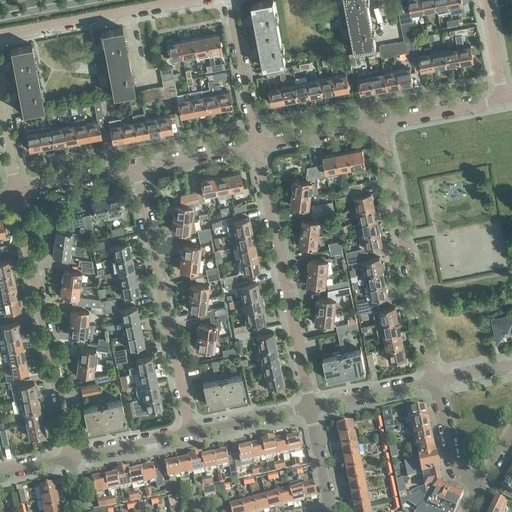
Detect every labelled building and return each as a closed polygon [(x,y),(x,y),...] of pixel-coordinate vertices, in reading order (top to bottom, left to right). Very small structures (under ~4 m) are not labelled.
[(255,22),(258,35),(279,31),(273,0),(268,0),(252,3),(254,17),(253,17),(254,22),(255,22)] [(346,5),(349,18),(370,14),(367,0),(345,0),(344,0),(344,3),(345,5),(346,5)] [(402,29),(414,27),(411,14),(424,12),(421,0),(408,0),(410,7),(406,8),(407,11),(405,11),(405,15),(402,16),(403,23),(401,24),(402,29)] [(421,0),(424,12),(437,9),(435,0),(421,0)] [(435,0),(437,9),(450,7),(448,0),(435,0)] [(355,50),(366,48),(376,46),(370,14),(349,18),(351,32),(350,32),(351,37),(352,37),(355,50)] [(452,20),(453,26),(467,23),(465,18),(452,20)] [(128,59),(122,27),(101,31),(103,45),(102,45),(103,50),(104,50),(107,63),(128,59)] [(403,35),(415,33),(414,27),(402,29),(403,35)] [(467,28),(454,30),(455,36),(468,34),(467,28)] [(279,31),(258,35),(260,49),(259,49),(260,53),(261,53),(264,67),(285,63),(279,31)] [(218,34),(205,36),(208,52),(221,50),(218,34)] [(208,52),(205,36),(193,39),(196,58),(209,56),(208,52)] [(412,51),(414,61),(420,60),(422,71),(422,70),(423,72),(429,71),(428,69),(434,68),(431,53),(430,47),(424,48),(425,54),(419,55),(418,50),(416,38),(410,40),(412,51)] [(193,39),(180,41),(183,57),(183,60),(196,58),(193,39)] [(406,52),(406,53),(408,62),(414,61),(412,51),(410,40),(404,41),(406,52)] [(183,57),(180,41),(167,44),(170,59),(183,57)] [(400,54),(406,53),(406,52),(404,41),(398,42),(400,54)] [(392,43),(395,55),(400,54),(398,42),(392,43)] [(387,44),(379,45),(381,57),(389,56),(387,44)] [(11,63),(12,67),(14,67),(16,80),(38,76),(32,45),(10,49),(13,62),(11,63)] [(458,48),(461,63),(466,62),(466,63),(473,62),(473,61),(470,46),(458,48)] [(444,50),(447,66),(461,63),(458,48),(444,50)] [(431,53),(434,68),(447,66),(444,50),(431,53)] [(355,53),(349,54),(351,66),(357,65),(355,53)] [(134,91),(128,59),(107,63),(110,76),(108,77),(109,81),(110,81),(113,95),(134,91)] [(211,65),(212,71),(225,69),(224,63),(211,65)] [(160,68),(161,74),(173,72),(172,66),(160,68)] [(280,74),(279,68),(266,70),(267,76),(280,74)] [(398,70),(401,86),(413,83),(410,68),(398,70)] [(371,71),(374,91),(387,88),(384,73),(384,69),(371,71)] [(384,73),(387,88),(401,86),(398,70),(384,73)] [(371,71),(364,73),(358,74),(362,93),(374,91),(371,71)] [(202,90),(203,96),(206,111),(219,109),(214,84),(213,80),(214,80),(213,74),(208,75),(209,81),(208,81),(210,88),(202,90)] [(334,77),(337,92),(349,89),(346,74),(334,77)] [(44,109),(38,76),(16,80),(19,94),(17,94),(18,99),(20,98),(22,113),(44,109)] [(337,92),(334,77),(321,79),(324,95),(330,94),(330,93),(337,92)] [(174,80),(174,78),(162,80),(163,86),(164,86),(169,85),(175,84),(174,80)] [(324,95),(321,79),(308,81),(311,97),(316,96),(317,96),(324,95)] [(311,97),(308,81),(295,84),(298,100),(305,99),(305,98),(311,97)] [(214,84),(219,109),(226,108),(232,107),(231,107),(232,106),(229,91),(222,92),(220,83),(214,84)] [(169,85),(172,97),(177,96),(181,116),(181,117),(188,116),(188,115),(193,114),(190,98),(189,93),(177,96),(175,84),(169,85)] [(298,100),(295,84),(282,86),(285,102),(291,100),(291,101),(298,100)] [(157,87),(160,99),(166,98),(164,86),(163,86),(157,87)] [(285,102),(282,86),(269,89),(271,98),(270,98),(270,103),(272,103),(272,104),(285,102)] [(152,88),(154,100),(160,99),(157,87),(152,88)] [(146,89),(148,101),(154,100),(152,88),(146,89)] [(146,89),(140,90),(142,102),(148,101),(146,89)] [(190,98),(193,114),(206,111),(203,96),(190,98)] [(106,100),(104,100),(100,101),(102,113),(108,111),(106,100)] [(102,113),(100,101),(94,102),(96,114),(102,113)] [(36,119),(35,113),(23,115),(24,121),(36,119)] [(158,117),(161,133),(164,132),(173,131),(170,119),(175,118),(174,113),(169,114),(170,115),(158,117)] [(136,132),(137,137),(149,135),(146,119),(145,114),(133,116),(134,122),(136,132)] [(146,119),(149,135),(161,133),(158,117),(146,119)] [(110,126),(111,132),(113,142),(125,140),(124,132),(122,124),(121,118),(109,120),(110,126)] [(86,123),(89,138),(101,136),(98,121),(86,123)] [(124,132),(125,140),(137,137),(136,132),(134,122),(122,124),(124,132)] [(74,125),(77,142),(84,140),(84,139),(89,138),(86,123),(74,125)] [(62,127),(65,143),(70,142),(70,143),(77,142),(74,125),(62,127)] [(38,132),(38,127),(25,130),(29,150),(41,147),(38,132)] [(50,129),(54,146),(60,145),(60,144),(65,143),(62,127),(50,129)] [(38,132),(41,147),(46,146),(46,147),(54,146),(50,129),(38,132)] [(349,152),(352,168),(365,165),(362,149),(349,152)] [(349,152),(336,154),(339,170),(352,168),(349,152)] [(324,164),(319,165),(321,177),(339,173),(339,170),(336,154),(323,157),(324,164)] [(291,185),(293,193),(311,195),(312,182),(315,178),(321,177),(319,165),(308,167),(306,181),(295,180),(294,184),(291,185)] [(246,187),(242,188),(239,172),(226,175),(229,190),(241,188),(243,195),(248,194),(246,187)] [(213,177),(216,193),(229,190),(226,175),(213,177)] [(196,192),(198,204),(204,203),(204,201),(210,200),(209,194),(216,193),(213,177),(200,180),(202,191),(196,192)] [(349,186),(350,191),(362,189),(361,183),(349,186)] [(355,196),(358,209),(374,206),(371,193),(363,194),(362,189),(350,191),(350,192),(351,197),(355,196)] [(198,204),(196,192),(190,193),(192,205),(198,204)] [(311,195),(293,193),(291,205),(296,206),(296,208),(303,207),(305,208),(305,207),(309,208),(311,195)] [(105,197),(108,214),(120,211),(119,202),(120,201),(119,196),(118,196),(117,195),(105,197)] [(108,214),(105,197),(91,200),(92,201),(90,202),(91,207),(93,207),(94,216),(108,214)] [(334,208),(333,202),(321,204),(322,210),(334,208)] [(233,206),(235,212),(247,209),(245,203),(233,206)] [(172,210),(173,218),(190,221),(192,208),(174,206),(174,209),(172,210)] [(221,216),(230,214),(228,206),(219,208),(221,216)] [(358,209),(361,222),(377,219),(374,206),(358,209)] [(299,224),(301,233),(319,235),(319,234),(321,234),(323,222),(324,222),(324,216),(335,213),(334,208),(322,210),(312,212),(314,217),(313,218),(313,220),(303,219),(302,223),(299,224)] [(82,216),(84,224),(86,232),(93,231),(90,214),(82,216)] [(71,224),(69,224),(69,231),(56,230),(54,242),(70,245),(71,237),(74,237),(75,223),(82,222),(82,224),(84,224),(82,216),(70,218),(71,224)] [(231,235),(251,230),(249,217),(226,222),(229,235),(231,235)] [(190,221),(173,218),(171,230),(175,231),(176,233),(182,233),(184,233),(184,232),(188,233),(190,221)] [(211,222),(212,227),(222,225),(220,219),(211,222)] [(359,236),(363,235),(379,232),(379,231),(382,230),(381,224),(378,225),(377,219),(361,222),(356,223),(359,236)] [(112,236),(124,234),(123,227),(111,230),(112,236)] [(199,236),(210,234),(209,228),(197,231),(199,236)] [(234,248),(236,247),(254,243),(251,230),(231,235),(234,248)] [(346,252),(347,258),(368,253),(367,248),(382,245),(379,232),(363,235),(366,248),(346,252)] [(319,235),(301,233),(300,245),(304,245),(304,248),(311,247),(313,247),(318,247),(319,235)] [(212,240),(211,239),(210,234),(199,236),(200,242),(212,240)] [(91,243),(92,249),(105,247),(103,241),(91,243)] [(330,249),(342,247),(340,241),(329,243),(330,249)] [(70,245),(54,242),(52,256),(71,258),(72,253),(69,252),(70,245)] [(115,258),(131,255),(130,249),(129,243),(128,242),(112,245),(115,258)] [(241,260),(257,256),(254,243),(236,247),(237,253),(239,252),(241,260)] [(180,249),(181,258),(198,260),(200,247),(183,245),(182,249),(180,249)] [(342,247),(330,249),(331,255),(343,253),(342,247)] [(364,261),(366,273),(382,270),(379,257),(369,259),(368,253),(347,258),(348,264),(364,261)] [(117,271),(134,268),(133,262),(133,261),(132,256),(131,256),(131,255),(115,258),(110,259),(113,272),(117,271)] [(257,256),(241,260),(236,261),(239,273),(259,269),(257,256)] [(203,261),(198,260),(181,258),(179,270),(183,270),(184,272),(190,272),(192,272),(193,271),(197,272),(197,271),(202,272),(203,261)] [(307,263),(309,271),(327,274),(332,273),(331,266),(332,258),(325,258),(325,260),(311,258),(310,262),(307,263)] [(0,273),(4,273),(13,271),(10,259),(0,261),(0,273)] [(134,268),(117,271),(120,284),(136,281),(136,279),(135,273),(134,268)] [(219,273),(217,268),(206,270),(207,276),(219,273)] [(64,270),(62,282),(79,285),(81,272),(64,270)] [(366,273),(369,286),(385,283),(382,270),(366,273)] [(0,286),(4,286),(15,284),(13,271),(4,273),(0,273),(0,286)] [(327,274),(309,271),(308,284),(311,285),(312,287),(319,286),(321,286),(325,286),(327,274)] [(219,273),(207,276),(208,282),(220,279),(219,273)] [(224,283),(235,280),(238,280),(237,274),(222,276),(224,283)] [(236,287),(235,280),(224,283),(225,289),(236,287)] [(327,285),(329,291),(350,286),(349,280),(327,285)] [(136,281),(120,284),(123,297),(139,293),(139,291),(138,286),(136,281)] [(62,282),(61,295),(62,295),(62,297),(68,298),(68,297),(70,297),(76,298),(76,297),(78,297),(79,285),(62,282)] [(243,291),(244,298),(260,294),(257,282),(238,286),(239,291),(243,291)] [(385,283),(369,286),(372,299),(388,296),(385,283)] [(0,299),(2,299),(18,296),(15,284),(4,286),(0,286),(0,299)] [(188,288),(190,297),(207,299),(208,286),(191,284),(191,288),(188,288)] [(315,302),(317,311),(335,313),(336,300),(339,300),(339,294),(351,292),(350,286),(329,291),(329,299),(319,298),(318,302),(315,302)] [(244,298),(247,311),(263,308),(260,294),(244,298)] [(18,296),(2,299),(3,306),(0,306),(0,312),(20,309),(18,296)] [(207,299),(190,297),(188,309),(192,309),(192,312),(198,311),(201,311),(201,310),(205,311),(207,299)] [(87,305),(91,306),(101,307),(99,301),(79,298),(78,304),(87,305)] [(104,304),(104,307),(117,304),(115,298),(103,301),(104,304)] [(357,308),(369,306),(368,300),(365,301),(364,298),(356,300),(357,308)] [(117,304),(104,307),(105,313),(118,310),(117,304)] [(382,323),(398,319),(395,306),(379,310),(378,304),(369,306),(357,308),(359,314),(370,312),(373,311),(376,324),(382,323)] [(123,323),(139,319),(138,313),(137,307),(136,306),(120,309),(123,323)] [(213,309),(215,315),(226,313),(225,307),(213,309)] [(249,330),(248,324),(265,321),(263,308),(247,311),(248,319),(245,319),(246,324),(233,327),(234,333),(249,330)] [(70,321),(87,323),(89,311),(71,309),(71,313),(69,313),(68,320),(70,320),(70,321)] [(335,313),(317,311),(316,323),(318,324),(319,326),(325,325),(328,325),(333,325),(335,313)] [(196,327),(198,336),(215,338),(216,327),(219,327),(219,320),(228,318),(226,313),(215,315),(216,320),(211,321),(211,325),(199,323),(199,327),(196,327)] [(511,313),(491,318),(492,324),(496,344),(511,340),(511,313)] [(139,319),(123,323),(125,335),(142,332),(141,331),(142,331),(141,325),(140,325),(139,319)] [(385,336),(401,333),(398,319),(382,323),(385,336)] [(91,329),(86,329),(87,323),(70,321),(68,334),(76,335),(76,337),(78,337),(78,335),(90,336),(91,329)] [(349,323),(336,326),(337,332),(347,330),(359,327),(357,321),(349,323)] [(0,337),(4,337),(20,334),(18,322),(0,325),(0,337)] [(234,334),(235,340),(250,337),(249,331),(234,334)] [(329,352),(323,354),(323,358),(327,376),(326,376),(327,378),(328,380),(336,378),(344,376),(344,378),(345,378),(349,377),(350,377),(349,375),(358,373),(358,374),(366,372),(365,370),(366,370),(365,367),(361,350),(346,353),(342,337),(345,331),(338,332),(338,334),(340,342),(341,350),(339,351),(339,355),(333,356),(330,357),(329,352)] [(142,332),(125,335),(128,348),(144,345),(144,344),(145,343),(144,339),(143,339),(142,332)] [(260,349),(276,346),(275,337),(274,338),(273,333),(253,337),(254,342),(258,341),(260,349)] [(388,349),(404,346),(401,333),(385,336),(388,349)] [(5,350),(23,346),(20,334),(4,337),(5,342),(3,343),(5,350)] [(215,338),(198,336),(196,348),(200,349),(200,351),(207,350),(209,351),(209,350),(213,350),(215,338)] [(25,358),(23,346),(5,350),(3,350),(4,356),(5,361),(9,360),(9,361),(25,358)] [(278,353),(276,346),(260,349),(262,361),(278,358),(277,353),(278,353)] [(404,346),(388,349),(390,362),(399,360),(400,363),(406,361),(405,359),(406,358),(404,346)] [(79,348),(78,361),(97,363),(98,350),(97,350),(79,348)] [(235,354),(234,348),(222,350),(224,356),(235,354)] [(114,358),(127,355),(125,349),(113,351),(114,358)] [(373,353),(367,354),(369,366),(372,380),(378,379),(375,365),(373,353)] [(114,358),(115,363),(128,361),(127,355),(114,358)] [(138,372),(154,369),(153,363),(154,363),(152,357),(152,356),(135,359),(138,372)] [(25,358),(9,361),(11,368),(4,369),(6,375),(28,371),(25,358)] [(279,358),(278,358),(262,361),(265,374),(280,371),(280,366),(281,366),(279,358)] [(96,369),(97,363),(78,361),(76,373),(77,374),(77,376),(85,377),(85,374),(92,375),(93,369),(96,369)] [(155,370),(154,369),(138,372),(141,385),(157,382),(156,376),(155,370)] [(280,371),(265,374),(261,375),(264,388),(284,384),(283,383),(282,379),(283,379),(282,371),(280,371)] [(96,382),(104,381),(110,380),(109,374),(104,375),(94,376),(96,382)] [(245,392),(241,375),(225,378),(224,374),(219,375),(220,380),(203,383),(207,403),(208,405),(216,403),(224,401),(224,403),(230,402),(230,400),(238,398),(238,399),(246,397),(246,395),(245,392)] [(253,389),(251,377),(245,378),(247,390),(253,389)] [(18,385),(21,398),(37,395),(37,394),(38,394),(39,392),(39,389),(37,388),(35,388),(34,382),(18,385)] [(143,398),(160,394),(159,393),(160,393),(159,387),(158,387),(157,382),(141,385),(136,386),(139,399),(143,398)] [(97,385),(81,388),(82,396),(99,392),(97,385)] [(162,408),(160,394),(143,398),(146,411),(156,409),(156,411),(161,410),(161,408),(162,408)] [(37,395),(21,398),(24,411),(39,408),(37,395)] [(122,400),(121,400),(105,403),(104,399),(99,400),(100,404),(83,408),(87,425),(86,425),(87,428),(88,430),(96,428),(104,426),(105,428),(110,427),(110,425),(118,423),(118,424),(126,422),(126,420),(125,417),(122,400)] [(126,401),(129,414),(135,412),(132,400),(126,401)] [(25,416),(26,424),(42,421),(39,408),(24,411),(22,412),(23,417),(25,416)] [(404,426),(408,425),(429,420),(426,408),(410,412),(411,419),(403,421),(404,426)] [(390,416),(383,417),(385,430),(392,428),(390,416)] [(415,436),(431,432),(429,420),(408,425),(410,437),(415,436)] [(28,431),(29,437),(36,435),(37,439),(45,437),(44,434),(45,434),(42,421),(26,424),(22,425),(23,431),(28,431)] [(352,424),(338,427),(340,439),(355,436),(352,424)] [(5,428),(4,428),(0,428),(0,431),(3,445),(9,444),(5,428)] [(434,444),(431,432),(415,436),(416,440),(418,440),(419,447),(419,448),(434,444)] [(292,438),(287,440),(290,454),(302,451),(299,437),(298,437),(298,435),(296,434),(292,435),(291,437),(292,438)] [(355,436),(340,439),(343,450),(357,448),(355,436)] [(277,456),(274,440),(263,442),(266,459),(277,456)] [(275,440),(274,440),(277,456),(290,454),(287,440),(275,442),(275,440)] [(263,445),(250,447),(253,461),(266,459),(263,442),(262,442),(263,445)] [(436,456),(434,444),(419,448),(419,447),(417,447),(418,452),(420,452),(422,459),(436,456)] [(253,461),(250,447),(238,450),(241,464),(253,461)] [(357,448),(343,450),(345,462),(360,459),(357,448)] [(219,452),(219,454),(214,455),(217,469),(230,466),(231,474),(237,473),(236,467),(234,457),(228,458),(227,452),(226,452),(225,451),(224,450),(220,451),(219,452)] [(205,471),(202,455),(190,458),(193,474),(205,471)] [(202,455),(205,471),(217,469),(214,455),(203,457),(202,455)] [(422,475),(439,472),(440,471),(437,456),(436,456),(422,459),(419,460),(405,463),(408,478),(422,475)] [(190,460),(177,463),(180,477),(193,474),(190,458),(189,458),(190,460)] [(291,461),(292,468),(300,466),(298,459),(291,461)] [(360,459),(345,462),(347,474),(362,471),(360,459)] [(180,477),(177,463),(166,465),(169,479),(180,477)] [(242,466),(236,467),(237,473),(238,479),(245,478),(242,466)] [(141,470),(144,484),(157,481),(154,468),(141,470)] [(129,471),(132,486),(144,484),(141,470),(130,472),(130,470),(129,471)] [(132,486),(129,471),(118,473),(121,489),(132,486)] [(362,471),(347,474),(350,485),(364,482),(362,471)] [(419,490),(413,492),(415,496),(420,492),(424,498),(428,495),(430,493),(432,490),(442,483),(439,472),(422,475),(425,488),(419,490)] [(121,489),(118,473),(117,473),(117,475),(106,477),(108,491),(121,489)] [(108,491),(106,477),(93,480),(96,494),(108,491)] [(511,480),(508,478),(502,488),(511,494),(511,480)] [(406,492),(403,479),(396,481),(398,494),(406,492)] [(166,494),(172,493),(170,482),(164,483),(166,494)] [(364,482),(350,485),(352,497),(367,493),(364,482)] [(398,494),(402,511),(454,511),(464,493),(442,483),(432,490),(430,493),(428,495),(424,498),(420,492),(415,496),(411,500),(408,497),(407,497),(406,494),(406,492),(398,494)] [(314,485),(301,488),(305,501),(317,497),(314,485)] [(43,501),(58,498),(55,486),(41,489),(43,501)] [(214,487),(203,489),(204,497),(215,494),(214,487)] [(39,488),(35,489),(40,511),(44,511),(39,488)] [(301,488),(290,491),(293,504),(305,501),(301,488)] [(290,491),(277,495),(281,507),(293,504),(290,491)] [(25,492),(18,493),(20,505),(28,504),(25,492)] [(367,493),(352,497),(354,509),(369,505),(367,493)] [(277,495),(266,498),(269,511),(281,507),(277,495)] [(45,511),(46,511),(60,509),(58,498),(43,501),(45,511)] [(99,508),(104,507),(111,505),(110,498),(98,501),(99,508)] [(266,498),(254,501),(256,511),(264,511),(269,511),(266,498)] [(495,500),(490,511),(491,511),(503,511),(507,505),(495,500)] [(256,511),(254,501),(242,504),(243,511),(256,511)]
